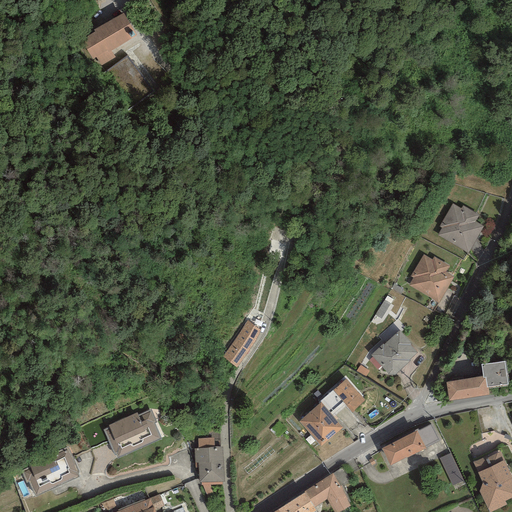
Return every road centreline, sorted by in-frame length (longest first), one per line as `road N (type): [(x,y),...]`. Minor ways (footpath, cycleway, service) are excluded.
road 1 (track): [(230,511),(224,416),(293,247),(337,186),(346,161),(338,119)]
road 2 (track): [(338,119),(238,112),(188,76),(130,4),(98,0)]
road 3 (residential): [(414,413),(511,224)]
road 4 (tertiary): [(414,413),(255,511)]
road 5 (track): [(338,119),(332,71),(284,0)]
